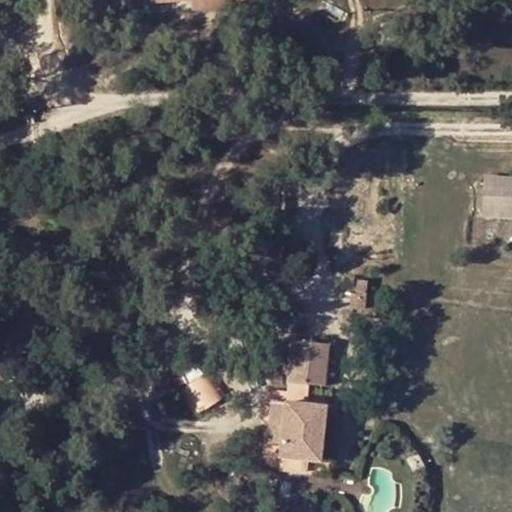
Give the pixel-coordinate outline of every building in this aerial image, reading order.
[(511,221),(511,187),(484,187),(483,220),(511,221)] [(327,349),(291,348),(287,386),(325,388),(327,349)] [(208,377),(179,393),(194,417),(225,401),(208,377)] [(285,429),(285,448),(284,464),(321,466),(324,412),(273,409),(272,428),(285,429)] [(285,429),(272,428),(270,447),(285,448),(285,429)]
